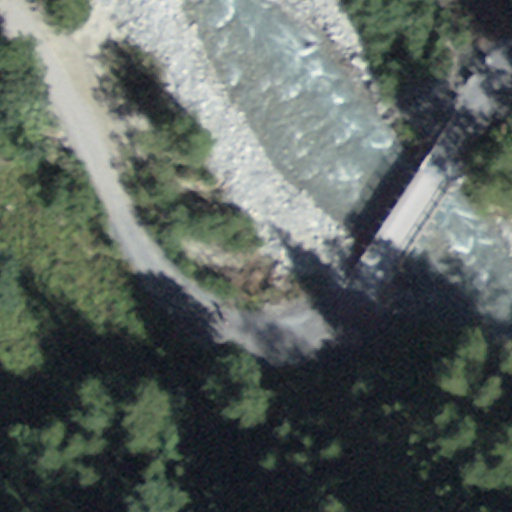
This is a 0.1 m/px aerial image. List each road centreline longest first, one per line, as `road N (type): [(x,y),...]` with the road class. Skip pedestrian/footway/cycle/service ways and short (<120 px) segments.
road 1 (track): [(0,70),(129,246),(277,335),(361,288)]
road 2 (track): [(469,122),(361,288)]
